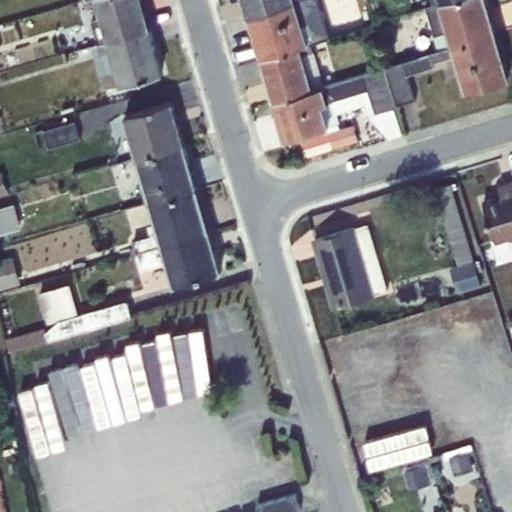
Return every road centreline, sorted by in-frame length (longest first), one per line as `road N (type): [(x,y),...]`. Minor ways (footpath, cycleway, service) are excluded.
road 1 (residential): [(346,511),(253,203)]
road 2 (residential): [(253,203),(511,126)]
road 3 (residential): [(253,203),(193,0)]
